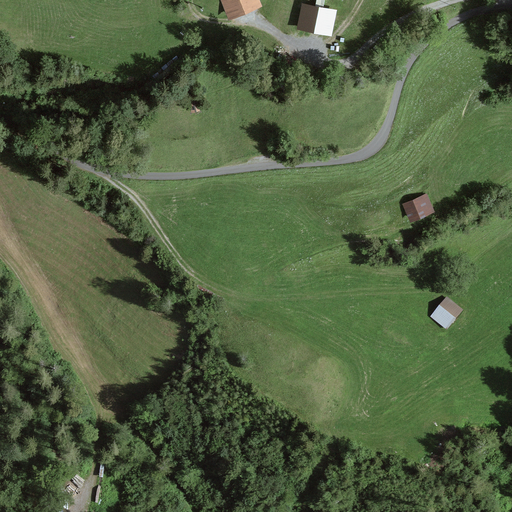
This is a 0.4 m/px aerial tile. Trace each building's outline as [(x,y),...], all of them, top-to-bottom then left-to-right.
[(225,0),(231,11),(255,1),(254,0),(225,0)] [(312,3),(312,18),(343,17),(342,1),(315,2),(315,3),(312,3)] [(190,102),(192,111),(199,109),(196,100),(190,102)] [(405,205),(411,218),(431,210),(426,196),(405,205)] [(433,317),(444,327),(459,310),(447,300),(433,317)]
